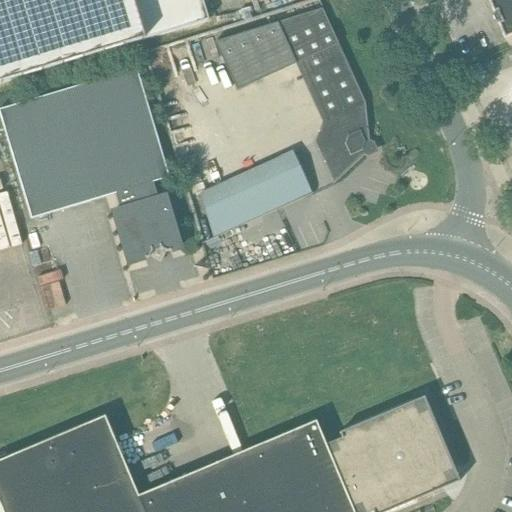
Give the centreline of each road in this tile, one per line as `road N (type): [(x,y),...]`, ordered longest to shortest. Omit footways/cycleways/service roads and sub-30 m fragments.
road 1 (secondary): [(463,260),(389,258),(0,376)]
road 2 (unclassified): [(463,260),(473,186),(465,153),(395,0)]
